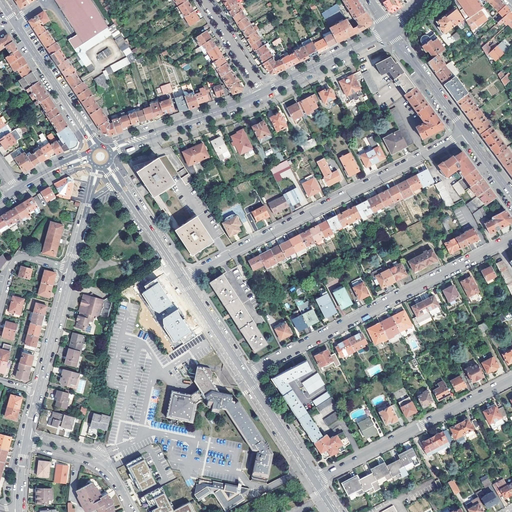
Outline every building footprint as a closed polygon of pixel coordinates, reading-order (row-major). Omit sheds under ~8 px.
[(20,0),(17,2),(18,5),(20,8),(23,8),(29,4),(26,0),(20,0)] [(83,45),(110,28),(91,0),(57,0),(55,1),(79,39),(83,45)] [(238,3),(235,0),(225,0),(223,1),(228,10),(236,4),(238,3)] [(343,0),(355,20),(355,19),(366,13),(360,3),(357,0),(343,0)] [(388,12),(393,13),(400,8),(401,8),(396,0),(388,0),(383,3),(388,12)] [(455,0),(454,1),(474,34),(492,18),(490,16),(487,12),(486,10),(478,0),(455,0)] [(492,7),(498,13),(505,6),(501,1),(500,0),(492,7)] [(179,7),(185,17),(194,12),(187,1),(179,7)] [(241,12),(236,4),(228,10),(233,17),(241,12)] [(324,19),(340,9),(337,4),(322,13),(324,19)] [(501,16),(496,21),(497,23),(510,11),(506,7),(505,6),(498,13),(501,16)] [(454,26),(463,19),(454,8),(445,15),(454,26)] [(185,17),(191,27),(200,21),(194,11),(194,12),(185,17)] [(246,18),(242,11),(241,12),(233,17),(237,23),(246,18)] [(497,23),(495,25),(498,27),(503,23),(506,26),(507,24),(511,19),(511,13),(510,11),(497,23)] [(43,25),(49,21),(44,12),(39,15),(37,17),(42,23),(43,25)] [(371,26),(372,22),(366,14),(366,13),(355,19),(359,25),(357,27),(353,21),(352,22),(349,24),(355,34),(371,26)] [(438,27),(443,34),(454,26),(445,15),(437,22),(440,26),(438,27)] [(31,21),(30,23),(33,27),(34,29),(40,25),(42,23),(37,17),(31,21)] [(246,18),(237,23),(241,30),(250,25),(246,18)] [(346,39),(355,34),(349,24),(348,22),(330,31),(332,34),(337,44),(346,39)] [(94,80),(101,94),(108,88),(105,77),(137,60),(133,54),(132,51),(125,40),(117,28),(115,24),(110,28),(83,45),(78,48),(75,50),(77,54),(81,60),(85,66),(89,73),(95,69),(84,52),(112,34),(116,40),(115,41),(122,53),(123,52),(127,58),(105,70),(106,71),(106,73),(103,75),(94,80)] [(40,25),(34,29),(35,30),(39,37),(46,32),(42,27),(40,25)] [(246,38),(255,32),(253,28),(250,25),(241,30),(246,38)] [(51,38),(47,31),(46,32),(39,37),(42,41),(43,43),(51,38)] [(198,42),(201,47),(212,40),(206,31),(196,38),(198,42)] [(313,37),(316,43),(313,45),(318,53),(327,49),(329,48),(324,38),(322,35),(320,31),(317,32),(318,35),(313,37)] [(258,41),(260,39),(256,32),(255,32),(246,38),(251,45),(258,41)] [(451,36),(455,41),(461,38),(457,32),(451,36)] [(337,44),(332,34),(324,38),(329,48),(331,47),(337,44)] [(427,52),(428,50),(433,58),(438,54),(445,49),(434,34),(429,38),(428,36),(426,36),(424,36),(422,38),(421,40),(422,42),(424,45),(423,46),(427,52)] [(5,48),(6,47),(13,42),(12,40),(10,37),(7,37),(0,41),(5,48)] [(55,44),(51,38),(43,43),(44,45),(47,49),(55,44)] [(83,45),(79,39),(73,42),(78,48),(83,45)] [(135,49),(128,39),(125,40),(132,51),(135,49)] [(200,47),(204,54),(208,52),(216,47),(212,40),(201,47),(200,47)] [(262,47),(258,41),(251,45),(255,52),(262,47)] [(6,47),(7,49),(11,55),(18,50),(14,44),(13,42),(6,47)] [(61,49),(57,43),(55,44),(47,49),(50,54),(51,55),(60,50),(61,49)] [(313,45),(312,43),(304,47),(309,58),(316,54),(318,53),(313,45)] [(482,47),(487,56),(489,54),(497,47),(493,43),(489,47),(486,44),(484,45),(482,47)] [(497,47),(503,53),(505,52),(498,45),(497,47)] [(262,47),(255,52),(259,58),(269,52),(265,46),(262,47)] [(208,52),(214,62),(223,57),(216,47),(208,52)] [(309,58),(304,47),(295,52),(295,53),(300,62),(308,59),(309,58)] [(490,62),(492,64),(503,53),(497,47),(489,54),(493,59),(490,62)] [(97,55),(101,61),(112,54),(108,48),(97,55)] [(6,58),(11,64),(23,57),(21,55),(18,50),(11,55),(6,58)] [(60,50),(51,55),(54,61),(58,66),(66,60),(60,50)] [(272,59),(273,58),(269,52),(259,58),(263,65),(272,59)] [(300,62),(295,53),(289,56),(293,66),(299,63),(300,62)] [(442,59),(438,54),(433,58),(427,63),(428,64),(435,73),(445,65),(441,59),(442,59)] [(283,55),(279,57),(281,60),(285,70),(292,67),(293,66),(289,56),(285,58),(283,55)] [(18,70),(27,64),(25,60),(23,57),(11,64),(16,72),(18,70)] [(212,64),(216,70),(217,70),(227,64),(223,57),(214,62),(212,64)] [(381,75),(388,71),(395,79),(404,72),(395,60),(392,61),(392,60),(390,58),(376,65),(381,75)] [(272,74),(275,75),(279,73),(283,71),(285,70),(281,60),(275,63),(272,59),(263,65),(268,74),(272,74)] [(68,60),(67,60),(66,60),(58,66),(61,70),(62,72),(71,66),(68,60)] [(23,78),(33,72),(29,66),(27,64),(18,70),(23,78)] [(221,77),(232,71),(227,64),(217,70),(221,77)] [(452,74),(445,65),(435,73),(438,77),(443,85),(452,78),(450,76),(452,74)] [(71,66),(62,72),(63,74),(66,78),(75,73),(76,72),(71,66)] [(221,78),(227,88),(228,87),(238,81),(232,71),(221,77),(221,78)] [(359,97),(363,95),(356,83),(364,79),(362,74),(360,71),(352,75),(353,76),(352,76),(351,76),(349,77),(349,78),(345,80),(344,79),(341,80),(341,81),(340,82),(350,101),(353,100),(355,103),(361,100),(359,97)] [(364,79),(372,95),(378,92),(367,71),(362,74),(364,79)] [(25,91),(26,90),(39,82),(36,76),(33,72),(23,78),(19,81),(25,91)] [(395,79),(393,80),(396,82),(394,84),(396,87),(399,85),(406,94),(414,87),(406,76),(404,72),(395,79)] [(82,84),(75,73),(66,78),(69,83),(73,89),(82,84)] [(501,80),(504,86),(511,78),(511,77),(508,73),(505,76),(501,80)] [(468,93),(455,76),(452,78),(443,85),(454,99),(456,102),(467,94),(468,93)] [(228,87),(232,94),(234,94),(241,92),(243,88),(238,81),(228,87)] [(30,96),(31,98),(44,89),(42,85),(39,82),(26,90),(28,92),(31,90),(33,93),(30,96)] [(82,84),(73,89),(74,91),(78,96),(88,89),(84,82),(82,84)] [(161,86),(164,95),(173,92),(170,84),(161,86)] [(195,95),(198,104),(208,101),(205,93),(210,92),(209,89),(208,85),(203,86),(204,88),(199,90),(201,93),(195,95)] [(210,92),(212,99),(224,95),(222,90),(221,86),(209,89),(210,92)] [(406,94),(404,95),(417,113),(427,105),(421,96),(414,87),(406,94)] [(47,93),(44,89),(31,98),(33,100),(36,98),(38,101),(35,103),(36,105),(40,103),(49,97),(47,93)] [(88,89),(78,96),(79,98),(82,102),(92,96),(93,96),(88,89)] [(319,93),(325,104),(335,99),(330,89),(326,91),(325,90),(319,93)] [(185,97),(189,109),(191,109),(199,106),(198,104),(195,95),(193,96),(192,94),(185,97)] [(467,94),(456,102),(462,109),(467,117),(479,109),(467,94)] [(175,98),(180,113),(185,111),(189,109),(185,97),(184,95),(175,98)] [(297,104),(301,111),(305,110),(307,115),(314,112),(313,110),(317,108),(315,103),(318,101),(315,95),(297,104)] [(96,103),(92,96),(82,102),(83,104),(85,107),(86,109),(96,103)] [(52,102),(49,97),(40,103),(47,113),(56,107),(52,102)] [(160,103),(163,114),(173,111),(170,100),(160,103)] [(150,108),(153,118),(163,114),(160,103),(159,102),(149,105),(150,108)] [(96,103),(86,109),(88,111),(90,115),(100,109),(96,103)] [(287,109),(293,120),(303,115),(301,111),(297,104),(287,109)] [(416,128),(422,139),(442,129),(443,125),(436,116),(427,105),(417,113),(424,122),(423,124),(416,128)] [(47,113),(46,114),(50,120),(60,114),(57,109),(56,107),(47,113)] [(143,111),(146,120),(153,118),(150,108),(143,110),(143,111)] [(397,108),(390,111),(398,127),(404,123),(397,108)] [(109,121),(101,109),(100,109),(90,115),(94,121),(98,128),(109,121)] [(479,109),(467,117),(474,126),(480,135),(491,127),(479,109)] [(135,113),(139,123),(146,120),(143,111),(135,113)] [(135,113),(128,115),(129,115),(132,125),(133,128),(134,128),(140,126),(139,123),(135,113)] [(270,117),(277,131),(286,127),(284,122),(285,122),(282,117),(280,113),(275,115),(274,114),(270,116),(271,117),(270,117)] [(63,118),(60,114),(50,120),(54,126),(64,120),(63,118)] [(125,116),(122,117),(119,119),(123,130),(126,129),(126,127),(132,125),(129,115),(125,116)] [(118,134),(124,132),(123,130),(119,119),(112,121),(116,134),(118,134)] [(65,122),(64,120),(54,126),(58,133),(68,126),(65,122)] [(115,135),(116,134),(112,121),(109,121),(98,128),(103,134),(107,135),(110,136),(114,135),(115,135)] [(253,127),(261,143),(271,138),(263,122),(253,127)] [(407,147),(414,143),(404,123),(398,127),(399,130),(407,146),(407,147)] [(0,139),(10,133),(5,126),(0,129),(0,139)] [(78,141),(68,126),(58,133),(61,137),(59,138),(60,140),(64,145),(66,144),(70,149),(71,149),(73,148),(76,147),(77,144),(78,141)] [(491,127),(480,135),(488,145),(496,156),(507,148),(491,127)] [(252,148),(242,130),(237,132),(238,133),(232,137),(233,139),(239,151),(241,154),(245,151),(251,149),(252,148)] [(399,130),(388,136),(390,139),(386,141),(391,153),(401,148),(401,149),(407,146),(399,130)] [(17,143),(10,133),(0,139),(0,141),(6,150),(11,147),(17,143)] [(62,152),(63,151),(57,142),(51,133),(48,136),(52,142),(54,141),(55,143),(50,145),(54,151),(56,154),(59,153),(62,152)] [(360,156),(366,167),(384,158),(379,147),(378,148),(372,136),(367,139),(373,150),(360,156)] [(211,142),(218,155),(228,150),(221,137),(211,142)] [(230,141),(236,152),(239,151),(233,139),(230,141)] [(301,145),(304,151),(317,145),(314,139),(301,145)] [(64,145),(60,140),(57,142),(63,151),(68,150),(70,149),(66,144),(64,145)] [(193,148),(198,161),(204,159),(209,157),(203,143),(193,148)] [(50,145),(49,144),(41,149),(47,159),(52,157),(50,154),(54,151),(50,145)] [(182,152),(188,166),(198,161),(193,148),(182,152)] [(511,155),(507,148),(496,156),(503,165),(510,176),(511,174),(511,155)] [(47,159),(41,149),(34,153),(41,162),(46,159),(47,159)] [(446,177),(458,168),(464,177),(474,169),(462,152),(458,155),(457,154),(453,157),(452,156),(451,157),(447,160),(446,159),(443,162),(442,162),(437,165),(446,177)] [(19,163),(25,172),(34,166),(27,156),(25,153),(16,158),(17,159),(16,160),(18,163),(19,163)] [(31,155),(30,154),(27,156),(34,166),(35,165),(41,162),(34,153),(31,155)] [(341,158),(346,169),(350,176),(356,172),(359,171),(350,154),(341,158)] [(167,156),(158,158),(158,159),(148,166),(137,172),(144,183),(145,185),(162,210),(164,208),(170,217),(167,219),(183,242),(191,255),(225,233),(191,181),(193,179),(189,174),(183,178),(179,172),(167,156)] [(136,172),(137,172),(148,166),(158,159),(158,158),(132,166),(136,172)] [(325,176),(324,177),(329,186),(342,180),(337,170),(331,173),(324,158),(318,161),(325,176)] [(270,169),(273,175),(289,166),(287,161),(270,169)] [(189,174),(185,168),(179,172),(183,178),(189,174)] [(357,175),(356,172),(350,176),(346,169),(344,170),(348,179),(357,175)] [(474,169),(464,177),(471,187),(481,179),(479,176),(474,169)] [(422,186),(433,181),(428,170),(416,175),(422,186)] [(416,175),(406,181),(412,191),(422,186),(416,175)] [(65,179),(55,184),(60,193),(55,196),(56,197),(63,198),(69,200),(73,180),(70,179),(68,177),(65,179)] [(323,190),(329,186),(324,177),(318,180),(323,190)] [(302,184),(309,197),(320,191),(313,179),(302,184)] [(470,187),(477,196),(478,196),(489,188),(483,181),(481,179),(471,187),(470,187)] [(403,198),(413,193),(412,191),(406,181),(396,186),(403,198)] [(435,184),(446,208),(454,204),(442,181),(435,184)] [(453,185),(459,195),(465,191),(458,181),(453,185)] [(388,190),(394,202),(403,198),(396,186),(388,190)] [(44,198),(46,202),(55,196),(50,187),(47,189),(41,193),(44,198)] [(478,196),(485,205),(495,197),(493,195),(489,188),(478,196)] [(291,202),(293,205),(303,200),(297,189),(283,195),(284,196),(288,204),(291,202)] [(384,207),(389,204),(391,209),(395,206),(394,202),(388,190),(378,195),(384,207)] [(373,212),(378,210),(384,207),(378,195),(367,201),(373,212)] [(284,196),(279,198),(269,204),(274,214),(278,212),(279,214),(282,212),(282,210),(289,207),(288,204),(284,196)] [(39,209),(32,198),(30,199),(24,203),(31,215),(39,209)] [(478,210),(471,200),(466,204),(473,214),(478,210)] [(356,206),(361,218),(373,212),(367,201),(356,206)] [(31,215),(24,203),(17,207),(15,208),(22,218),(26,216),(27,217),(31,215)] [(251,212),(256,222),(262,219),(264,218),(264,219),(269,217),(264,206),(251,212)] [(346,211),(352,222),(361,218),(356,206),(346,211)] [(22,218),(15,208),(13,209),(9,212),(15,222),(22,218)] [(473,214),(476,219),(482,215),(479,209),(478,210),(473,214)] [(342,226),(342,227),(346,225),(352,222),(346,211),(337,216),(342,226)] [(484,223),(490,233),(510,223),(510,221),(511,218),(505,211),(502,212),(493,217),(491,220),(484,223)] [(7,213),(2,216),(8,226),(15,222),(9,212),(7,213)] [(222,223),(229,237),(241,231),(239,227),(242,225),(237,215),(222,223)] [(1,234),(10,228),(8,226),(2,216),(0,217),(0,231),(1,233),(1,234)] [(327,221),(332,231),(342,226),(337,216),(327,221)] [(441,219),(447,230),(451,228),(445,217),(441,219)] [(324,238),(333,233),(332,231),(327,221),(318,226),(324,238)] [(50,222),(42,253),(55,257),(63,226),(50,222)] [(309,230),(315,242),(324,238),(318,226),(309,230)] [(474,241),(479,239),(473,228),(464,233),(469,244),(474,241)] [(300,235),(306,247),(315,242),(309,230),(300,235)] [(469,244),(464,233),(456,238),(461,248),(469,244)] [(290,240),(296,252),(306,247),(300,235),(290,240)] [(445,243),(450,253),(461,248),(456,238),(445,243)] [(280,245),(286,257),(296,252),(290,240),(280,245)] [(270,250),(276,263),(286,258),(286,257),(280,245),(270,250)] [(437,260),(432,249),(420,255),(426,266),(437,260)] [(264,265),(266,268),(276,263),(270,250),(259,256),(264,265)] [(409,261),(415,272),(426,266),(420,255),(409,261)] [(249,261),(253,271),(264,265),(259,256),(249,261)] [(511,278),(502,260),(496,264),(511,294),(511,278)] [(395,281),(407,275),(401,263),(389,269),(395,281)] [(237,265),(223,273),(258,328),(266,322),(257,309),(260,306),(259,303),(245,280),(243,282),(240,278),(243,275),(237,265)] [(22,267),(19,276),(30,279),(33,270),(22,267)] [(490,267),(481,271),(487,281),(495,276),(490,267)] [(377,275),(383,287),(395,281),(389,269),(377,275)] [(53,285),(56,273),(45,271),(42,283),(53,285)] [(269,344),(258,328),(223,273),(209,282),(215,291),(230,315),(245,338),(255,353),(269,344)] [(144,286),(146,291),(142,294),(152,309),(159,313),(165,310),(173,304),(166,294),(168,293),(158,277),(144,286)] [(461,282),(469,297),(479,292),(471,277),(461,282)] [(352,288),(353,287),(362,283),(360,278),(350,283),(352,288)] [(353,287),(360,299),(369,294),(363,282),(362,283),(353,287)] [(42,283),(39,295),(49,298),(53,285),(42,283)] [(443,291),(449,301),(459,297),(453,286),(443,291)] [(334,293),(342,308),(352,303),(344,288),(334,293)] [(318,301),(326,316),(336,311),(328,295),(323,297),(324,298),(318,301)] [(88,299),(88,297),(85,296),(82,298),(78,312),(79,313),(93,316),(107,320),(111,303),(108,298),(103,301),(94,299),(91,298),(91,300),(89,299),(88,299)] [(428,311),(439,306),(433,296),(423,301),(428,311)] [(9,312),(21,315),(25,299),(14,297),(9,312)] [(308,326),(318,321),(308,301),(304,303),(302,300),(300,301),(298,300),(296,299),(294,300),(299,309),(302,315),(308,326)] [(417,328),(420,327),(420,326),(432,319),(428,311),(423,301),(419,303),(417,299),(414,300),(416,304),(412,307),(417,317),(412,319),(417,328)] [(36,303),(34,313),(45,315),(47,306),(36,303)] [(173,304),(165,310),(169,316),(177,310),(173,304)] [(182,313),(179,309),(177,310),(176,310),(169,316),(163,319),(163,324),(175,343),(180,339),(184,346),(197,337),(185,319),(183,320),(179,315),(182,313)] [(293,312),(296,318),(302,315),(299,309),(293,312)] [(400,332),(412,326),(404,311),(392,317),(400,332)] [(34,313),(31,323),(42,326),(45,315),(34,313)] [(79,313),(78,317),(77,321),(78,322),(78,324),(77,324),(75,328),(82,330),(81,331),(89,333),(90,327),(88,327),(87,325),(88,322),(92,322),(93,316),(79,313)] [(293,320),(298,331),(308,326),(302,315),(296,318),(293,320)] [(393,335),(400,332),(392,317),(380,323),(388,339),(394,337),(393,335)] [(274,327),(281,340),(291,334),(285,321),(274,327)] [(4,337),(14,340),(18,324),(7,322),(5,327),(6,327),(4,337)] [(28,334),(39,337),(42,326),(31,323),(28,334)] [(367,329),(375,344),(382,341),(383,342),(388,339),(380,323),(367,329)] [(28,334),(24,348),(35,352),(39,337),(28,334)] [(73,334),(71,341),(72,342),(72,343),(70,350),(80,353),(83,345),(81,344),(83,336),(73,334)] [(360,335),(359,334),(348,339),(355,352),(365,346),(365,345),(367,343),(362,334),(360,335)] [(168,352),(173,349),(164,337),(159,341),(168,352)] [(336,347),(341,357),(343,356),(344,357),(355,352),(348,339),(338,345),(338,346),(336,347)] [(3,350),(0,349),(0,360),(8,362),(12,346),(5,344),(3,350)] [(24,348),(20,363),(31,366),(35,352),(24,348)] [(501,355),(507,365),(511,361),(511,349),(511,348),(507,350),(508,351),(501,355)] [(76,368),(78,360),(80,353),(70,350),(69,349),(64,365),(76,368)] [(315,356),(320,367),(332,361),(335,367),(340,365),(334,353),(330,355),(327,350),(315,356)] [(493,356),(482,362),(487,373),(492,370),(493,371),(497,369),(496,366),(498,365),(493,356)] [(276,377),(272,380),(283,396),(292,390),(287,382),(311,370),(307,360),(275,376),(276,377)] [(20,363),(19,367),(16,377),(27,380),(31,366),(20,363)] [(471,366),(466,368),(469,374),(465,376),(468,382),(469,383),(472,382),(473,383),(484,377),(477,364),(472,367),(471,366)] [(256,454),(251,482),(266,485),(272,453),(269,448),(267,449),(267,448),(269,447),(267,443),(264,445),(264,444),(265,442),(239,401),(236,403),(232,398),(233,396),(213,393),(214,392),(210,387),(209,387),(212,373),(210,370),(199,368),(199,369),(196,369),(194,383),(196,383),(200,390),(191,396),(171,392),(165,419),(193,426),(197,405),(205,400),(207,402),(206,408),(211,409),(211,413),(219,414),(219,410),(226,411),(252,452),(256,452),(257,453),(256,454)] [(63,370),(61,376),(63,376),(62,379),(61,378),(59,384),(67,387),(68,384),(75,386),(78,375),(63,370)] [(302,383),(310,394),(325,384),(318,373),(302,383)] [(451,381),(456,391),(466,386),(465,384),(468,382),(465,376),(464,374),(451,381)] [(433,390),(437,399),(438,399),(439,400),(442,398),(443,397),(449,393),(442,380),(434,384),(436,386),(434,388),(433,389),(433,390)] [(283,396),(298,419),(307,413),(292,390),(283,396)] [(422,405),(423,407),(424,407),(424,408),(428,405),(429,404),(428,403),(432,401),(429,395),(430,395),(428,390),(423,392),(424,393),(418,396),(419,398),(417,399),(417,402),(419,404),(421,405),(422,405)] [(58,399),(56,407),(66,410),(69,400),(67,399),(69,394),(57,391),(55,398),(58,399)] [(332,397),(329,391),(313,401),(316,407),(332,397)] [(22,398),(11,395),(8,406),(19,409),(22,398)] [(316,407),(320,413),(336,402),(332,397),(316,407)] [(398,402),(406,417),(416,411),(409,397),(398,402)] [(379,412),(385,424),(392,421),(393,422),(398,420),(398,419),(402,417),(395,403),(379,412)] [(484,412),(490,425),(507,416),(503,408),(498,410),(495,405),(488,409),(488,410),(484,412)] [(8,406),(5,417),(16,420),(19,409),(8,406)] [(324,420),(327,426),(343,415),(340,409),(324,420)] [(75,418),(53,413),(52,418),(55,419),(55,421),(54,421),(52,427),(58,429),(58,427),(59,425),(62,426),(61,428),(61,429),(71,431),(75,418)] [(314,422),(314,423),(307,413),(298,419),(314,443),(323,436),(318,430),(319,429),(314,422)] [(97,429),(106,432),(110,418),(101,416),(101,417),(93,415),(89,428),(95,430),(96,428),(98,428),(97,429)] [(358,424),(366,437),(377,432),(369,418),(358,424)] [(465,433),(467,437),(474,434),(473,430),(475,429),(472,424),(471,424),(468,419),(460,423),(465,433)] [(452,435),(454,439),(456,439),(457,442),(464,438),(463,435),(465,433),(460,423),(450,428),(453,434),(452,435)] [(329,437),(327,434),(323,436),(314,443),(322,456),(325,456),(328,457),(345,447),(344,446),(340,440),(346,436),(343,430),(334,436),(333,435),(330,437),(330,438),(329,439),(328,437),(329,437)] [(447,430),(443,431),(450,445),(453,443),(447,430)] [(443,431),(429,439),(436,452),(450,445),(443,431)] [(0,434),(0,448),(7,450),(11,437),(0,434)] [(350,442),(346,436),(340,440),(344,446),(350,442)] [(421,443),(427,456),(436,452),(429,439),(421,443)] [(400,459),(404,466),(412,462),(415,466),(420,463),(412,447),(398,455),(400,459)] [(139,486),(143,493),(156,486),(151,476),(152,475),(150,471),(143,458),(129,465),(132,470),(129,472),(131,476),(135,483),(137,487),(139,486)] [(386,466),(392,477),(400,473),(402,477),(408,474),(404,466),(400,459),(386,466)] [(39,471),(38,470),(37,476),(48,478),(50,463),(39,461),(38,467),(39,467),(39,471)] [(373,473),(376,480),(384,476),(387,481),(392,478),(392,477),(386,466),(384,462),(370,469),(373,473)] [(55,483),(66,484),(68,467),(57,465),(55,477),(57,477),(57,479),(55,479),(55,483)] [(373,487),(375,491),(380,488),(376,480),(373,473),(359,480),(364,491),(373,487)] [(479,478),(484,487),(491,483),(487,474),(479,478)] [(357,476),(343,484),(348,495),(357,491),(359,495),(365,492),(364,491),(359,480),(357,476)] [(492,484),(498,495),(501,493),(504,497),(505,496),(506,498),(508,496),(509,496),(511,495),(511,494),(507,485),(503,478),(492,484)] [(435,481),(438,488),(443,485),(439,479),(435,481)] [(447,483),(454,494),(458,492),(452,480),(447,483)] [(99,492),(100,491),(98,488),(96,487),(94,482),(77,491),(79,494),(78,496),(86,511),(88,511),(93,509),(92,508),(97,506),(99,511),(117,511),(116,509),(117,508),(115,504),(116,503),(113,498),(112,498),(110,494),(104,497),(103,494),(102,494),(100,495),(99,492)] [(213,483),(213,487),(212,489),(207,488),(197,486),(195,497),(199,502),(212,493),(214,494),(226,511),(244,498),(245,495),(248,496),(249,489),(213,483)] [(367,496),(375,491),(373,487),(364,491),(365,492),(367,496)] [(37,500),(35,500),(35,505),(48,505),(48,501),(51,501),(51,489),(35,489),(35,496),(37,496),(37,500)] [(193,511),(190,505),(176,511),(173,511),(169,505),(164,494),(162,495),(160,490),(140,501),(145,511),(146,511),(157,506),(159,510),(154,511),(193,511)] [(481,497),(487,508),(491,506),(491,507),(494,505),(494,504),(497,502),(492,491),(481,497)] [(465,504),(469,511),(482,511),(481,509),(483,507),(479,499),(477,497),(465,504)] [(74,511),(74,509),(71,509),(72,504),(68,503),(66,511),(74,511)]
